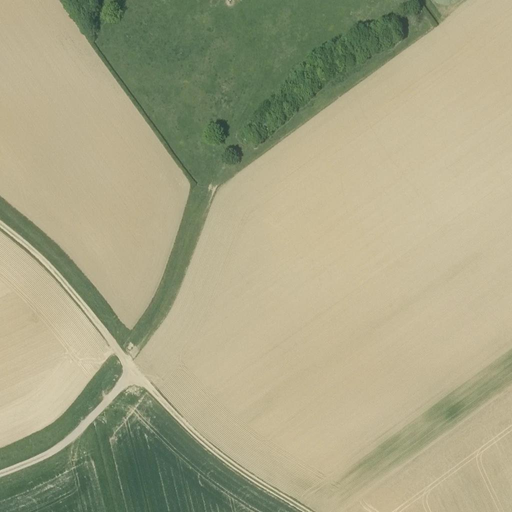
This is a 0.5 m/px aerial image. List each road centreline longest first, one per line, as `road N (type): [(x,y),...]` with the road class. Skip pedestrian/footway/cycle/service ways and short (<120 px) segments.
road 1 (track): [(130,370),(193,434),(307,511)]
road 2 (track): [(130,370),(78,297),(0,225)]
road 3 (track): [(0,474),(79,429),(130,370)]
